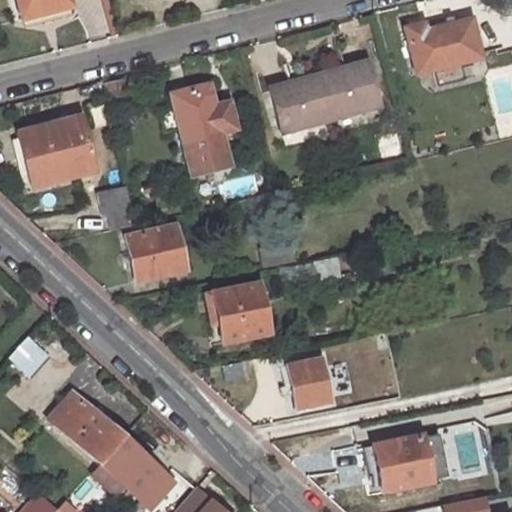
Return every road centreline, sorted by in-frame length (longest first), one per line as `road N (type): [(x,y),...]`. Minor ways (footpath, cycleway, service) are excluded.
road 1 (residential): [(290,511),(161,374),(0,222)]
road 2 (residential): [(0,88),(350,0)]
